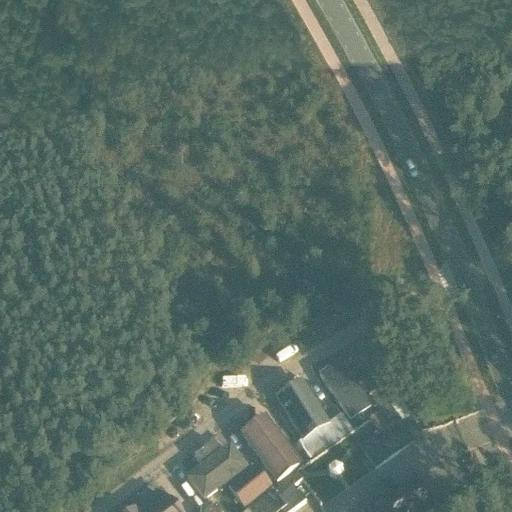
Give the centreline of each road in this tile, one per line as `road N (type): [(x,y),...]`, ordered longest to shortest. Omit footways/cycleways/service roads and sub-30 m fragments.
road 1 (unclassified): [(102,511),(264,384),(461,270)]
road 2 (tertiary): [(461,270),(424,186),(320,0)]
road 3 (tertiary): [(511,395),(461,270)]
